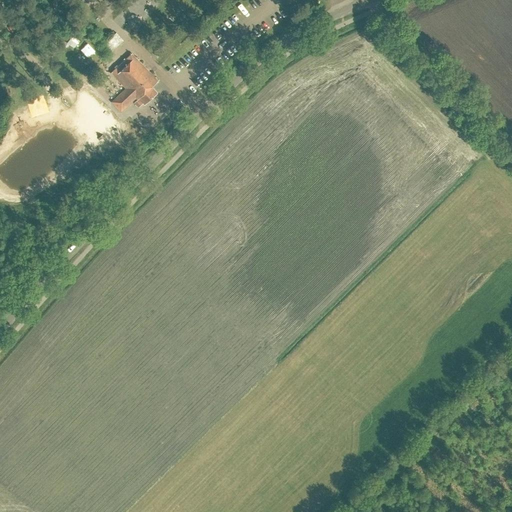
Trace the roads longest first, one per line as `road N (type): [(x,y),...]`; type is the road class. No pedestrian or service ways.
road 1 (tertiary): [(0,331),(252,65),(368,0)]
road 2 (track): [(511,149),(373,0)]
road 3 (track): [(511,358),(406,460)]
